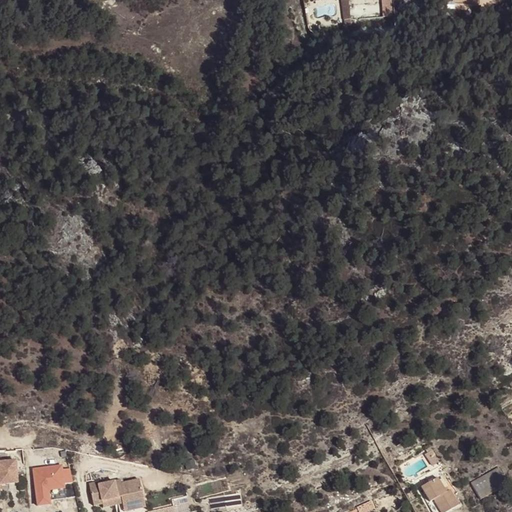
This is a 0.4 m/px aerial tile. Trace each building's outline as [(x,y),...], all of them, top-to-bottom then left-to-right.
[(351,17),(348,0),(341,0),(344,18),(351,17)] [(439,462),(431,451),(428,453),(425,455),(432,466),(439,462)] [(18,483),(16,461),(0,462),(0,489),(0,490),(0,488),(0,481),(3,482),(3,485),(18,483)] [(38,507),(55,506),(54,488),(76,486),(75,468),(65,469),(65,465),(35,467),(38,507)] [(507,485),(496,465),(469,480),(481,499),(507,485)] [(448,484),(444,477),(439,480),(443,487),(448,484)] [(439,480),(437,478),(421,488),(429,503),(433,501),(439,511),(447,511),(459,506),(450,491),(446,493),(443,487),(439,480)] [(146,511),(139,480),(121,484),(121,481),(99,485),(98,483),(89,485),(94,507),(102,505),(112,502),(113,506),(118,505),(119,511),(146,511)] [(439,511),(433,501),(429,503),(427,504),(431,511),(439,511)] [(366,511),(370,510),(367,503),(357,508),(357,509),(358,511),(366,511)]
